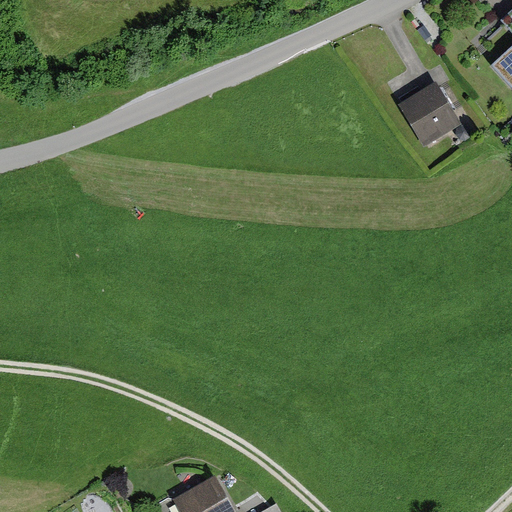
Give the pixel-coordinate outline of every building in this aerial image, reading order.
[(511,86),(511,15),(501,26),(511,36),(511,50),(494,68),(511,86)] [(433,23),(426,28),(432,37),(439,32),(433,23)] [(461,127),(437,86),(400,108),(423,148),(461,127)] [(458,131),(457,136),(459,141),(466,142),(470,138),(471,131),(467,128),(463,128),(458,131)] [(435,146),(429,150),(435,159),(441,156),(435,146)] [(234,511),(215,477),(174,499),(180,511),(234,511)] [(280,511),(271,495),(245,510),(246,511),(280,511)]
